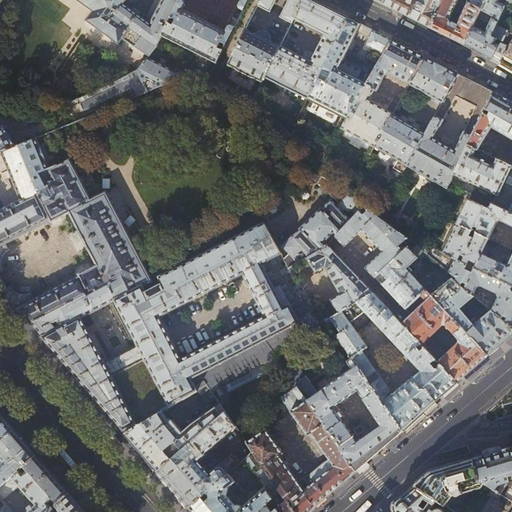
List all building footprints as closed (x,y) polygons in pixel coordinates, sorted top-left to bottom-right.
[(116,43),(118,44),(120,43),(119,42),(122,38),(149,56),(158,46),(163,36),(181,0),(180,0),(77,0),(92,11),(87,19),(85,20),(87,21),(88,21),(116,42),(116,43)] [(184,2),(181,0),(163,36),(217,62),(238,19),(235,17),(231,25),(229,26),(228,28),(227,29),(227,31),(181,9),(182,8),(183,7),(184,6),(184,4),(184,2)] [(275,0),(260,0),(260,1),(258,6),(270,12),(275,0)] [(328,7),(313,0),(303,0),(294,18),(325,34),(311,61),(280,46),(264,77),(307,98),(308,97),(349,18),(328,7)] [(291,23),(294,18),(303,0),(288,0),(280,17),(291,23)] [(374,0),(399,12),(429,27),(442,0),(417,0),(417,1),(415,0),(374,0)] [(442,0),(429,27),(446,36),(465,45),(485,0),(442,0)] [(506,4),(511,6),(511,3),(511,2),(509,1),(506,0),(485,0),(465,45),(480,53),(500,65),(508,45),(507,42),(503,40),(507,31),(496,26),(506,4)] [(511,3),(511,6),(506,4),(496,26),(507,31),(503,40),(507,42),(508,45),(500,65),(502,66),(511,71),(511,3)] [(359,23),(349,18),(308,97),(347,117),(360,95),(366,85),(367,84),(338,69),(361,24),(359,23)] [(262,81),(264,77),(280,46),(278,45),(278,46),(272,43),(272,42),(271,41),(270,42),(255,35),(256,34),(254,33),(254,34),(247,31),(248,30),(246,29),(228,64),(238,69),(237,70),(243,73),(253,77),(262,81)] [(368,65),(376,68),(392,40),(372,30),(365,44),(366,46),(370,48),(366,57),(367,61),(368,65)] [(408,48),(392,40),(376,68),(367,84),(366,85),(373,89),(376,91),(377,90),(385,74),(391,73),(410,83),(425,57),(408,48)] [(148,57),(136,70),(138,74),(146,92),(183,77),(185,73),(176,68),(175,71),(148,57)] [(441,65),(425,57),(410,83),(396,108),(399,111),(408,95),(414,98),(415,100),(417,100),(419,99),(419,97),(421,92),(422,93),(423,91),(443,102),(458,74),(441,65)] [(185,76),(191,87),(200,83),(195,72),(185,76)] [(83,110),(133,86),(137,96),(146,92),(138,74),(129,78),(127,75),(78,99),(83,110)] [(494,91),(479,84),(458,74),(443,102),(425,133),(407,165),(447,188),(449,184),(453,176),(468,145),(484,113),(485,109),(494,91)] [(511,102),(507,99),(494,91),(485,109),(490,112),(488,115),(484,113),(468,145),(478,150),(481,151),(485,143),(483,142),(491,127),(507,136),(511,127),(511,102)] [(392,114),(360,95),(347,117),(341,127),(374,146),(392,114)] [(425,133),(392,114),(374,146),(398,160),(386,181),(395,186),(407,165),(425,133)] [(0,153),(2,153),(16,147),(4,126),(0,125),(0,153)] [(81,318),(115,300),(152,280),(105,192),(90,200),(70,159),(49,168),(37,138),(16,147),(2,153),(19,196),(20,196),(21,200),(0,210),(0,276),(0,275),(0,269),(2,269),(1,266),(1,263),(1,259),(2,256),(3,254),(6,251),(9,249),(6,243),(47,221),(50,220),(51,221),(69,212),(96,264),(78,274),(79,276),(76,277),(35,298),(31,292),(27,294),(22,294),(20,293),(15,291),(13,289),(10,286),(7,288),(6,285),(5,285),(5,284),(2,285),(1,286),(3,292),(5,291),(6,293),(5,296),(15,307),(31,324),(32,324),(43,336),(57,329),(51,322),(59,318),(63,325),(81,318)] [(312,144),(327,152),(330,146),(316,138),(312,144)] [(478,150),(468,145),(453,176),(477,187),(476,189),(480,191),(480,193),(487,196),(489,193),(497,197),(493,205),(511,213),(511,165),(495,158),(493,157),(489,164),(475,157),(478,150)] [(316,158),(319,165),(326,153),(319,153),(316,158)] [(316,185),(320,176),(315,174),(311,181),(316,185)] [(336,236),(364,206),(348,193),(348,192),(320,176),(316,185),(340,203),(337,205),(333,201),(331,200),(330,201),(330,202),(323,209),(322,208),(281,247),(283,249),(283,248),(293,258),(286,265),(288,268),(328,245),(331,242),(336,237),(336,236)] [(511,213),(493,205),(490,203),(487,208),(469,199),(457,224),(489,239),(497,222),(500,220),(511,225),(511,213)] [(378,216),(364,206),(336,236),(336,237),(345,246),(363,229),(384,251),(366,268),(375,277),(403,252),(398,247),(407,238),(378,216)] [(81,318),(63,325),(64,326),(57,329),(43,336),(42,337),(83,383),(124,430),(124,429),(126,432),(127,432),(136,427),(164,410),(168,408),(192,394),(197,391),(207,385),(211,392),(278,357),(274,351),(313,328),(311,323),(310,324),(305,315),(313,310),(309,303),(293,311),(280,285),(273,288),(261,263),(267,260),(267,261),(280,255),(281,256),(282,256),(263,223),(152,280),(115,300),(139,346),(104,363),(81,318)] [(469,260),(475,263),(476,264),(474,268),(511,285),(511,257),(509,264),(504,266),(484,256),(482,252),(489,239),(457,224),(443,253),(467,264),(469,260)] [(424,251),(419,247),(413,242),(403,252),(375,277),(391,294),(405,309),(420,295),(426,290),(427,289),(411,273),(413,271),(410,267),(408,269),(406,268),(424,251)] [(465,269),(467,264),(443,253),(421,243),(419,247),(424,251),(449,272),(458,278),(455,281),(474,297),(492,312),(511,328),(511,285),(474,268),(472,272),(465,269)] [(345,264),(328,245),(288,268),(296,283),(297,282),(325,267),(341,295),(313,311),(313,310),(305,315),(310,324),(311,323),(313,328),(326,320),(373,293),(345,264)] [(460,308),(474,297),(455,281),(458,278),(449,272),(427,292),(458,324),(467,317),(460,308)] [(427,292),(426,290),(420,295),(427,302),(407,320),(403,324),(421,344),(425,340),(442,325),(445,325),(459,339),(459,343),(442,359),(439,362),(457,383),(460,380),(474,368),(488,356),(458,324),(427,292)] [(336,335),(352,358),(402,431),(429,407),(436,401),(457,383),(439,362),(421,344),(403,324),(373,293),(326,320),(328,323),(332,320),(341,332),(336,335)] [(470,321),(467,317),(458,324),(488,356),(501,344),(511,334),(511,328),(492,312),(478,323),(474,318),(470,321)] [(356,471),(380,451),(403,431),(402,431),(352,358),(346,362),(351,369),(317,393),(306,376),(304,377),(293,361),(284,367),(295,382),(296,384),(356,471)] [(356,471),(296,384),(289,388),(290,391),(282,397),(282,399),(291,413),(289,415),(292,421),(296,426),(299,424),(307,436),(307,438),(310,441),(311,442),(315,439),(327,457),(325,459),(326,461),(313,472),(304,479),(304,481),(302,483),(307,489),(304,491),(280,456),(283,454),(265,429),(247,442),(254,452),(250,455),(257,466),(263,467),(267,472),(264,474),(261,469),(255,474),(273,499),(281,491),(295,511),(307,511),(314,507),(328,495),(331,492),(356,471)] [(225,412),(211,392),(207,385),(197,391),(192,394),(203,409),(207,405),(211,410),(190,425),(180,433),(168,418),(164,410),(136,427),(127,432),(125,433),(138,448),(157,471),(225,412)] [(0,442),(15,429),(3,416),(0,412),(0,442)] [(235,426),(225,412),(157,471),(173,489),(189,508),(241,463),(235,456),(231,456),(223,463),(223,467),(218,467),(211,474),(204,467),(198,461),(205,454),(236,427),(235,426)] [(27,443),(15,429),(0,442),(0,486),(37,455),(27,443)] [(511,446),(511,447),(492,453),(473,458),(480,480),(485,484),(482,489),(492,496),(481,511),(506,511),(511,504),(511,446)] [(54,474),(37,455),(0,486),(0,498),(2,501),(20,485),(34,501),(28,506),(28,508),(29,510),(26,511),(47,511),(70,492),(54,474)] [(421,479),(415,484),(449,508),(458,496),(461,495),(461,494),(482,489),(485,484),(480,480),(473,458),(450,465),(430,471),(429,471),(421,479)] [(270,502),(273,499),(255,474),(245,460),(241,463),(189,508),(192,511),(257,511),(260,511),(270,502)] [(404,493),(398,498),(395,501),(394,504),(394,507),(395,511),(396,511),(455,511),(452,510),(449,508),(415,484),(404,493)] [(295,511),(281,491),(273,499),(270,502),(278,511),(295,511)] [(86,511),(70,492),(47,511),(86,511)] [(0,511),(11,511),(2,501),(0,498),(0,511)] [(278,511),(270,502),(260,511),(278,511)]
